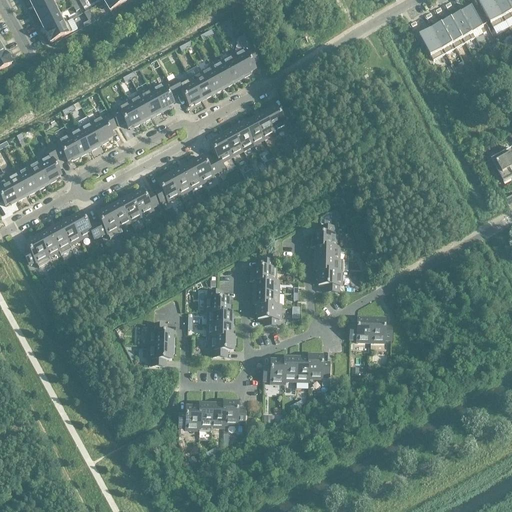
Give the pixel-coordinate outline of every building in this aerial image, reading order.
[(49,0),(38,0),(30,5),(35,14),(52,6),(49,0)] [(124,0),(106,0),(103,2),(109,12),(126,2),(124,0)] [(502,18),(492,0),(486,0),(479,4),(493,29),(505,22),(503,18),(502,18)] [(511,12),(511,13),(504,0),(492,0),(502,18),(503,18),(505,22),(511,18),(511,12)] [(52,6),(35,14),(39,24),(57,15),(52,6)] [(472,8),(460,14),(471,35),(472,34),(480,30),(483,35),(486,33),(472,8)] [(471,35),(460,14),(450,20),(461,40),(462,40),(465,45),(474,39),(472,34),(471,35)] [(57,15),(39,24),(44,33),(43,33),(44,34),(66,23),(66,22),(61,24),(57,15)] [(461,40),(450,20),(441,25),(452,45),(455,50),(465,45),(462,40),(461,40)] [(66,23),(44,34),(49,44),(71,33),(66,23)] [(452,45),(441,25),(431,30),(442,51),(443,50),(445,55),(455,50),(452,45)] [(442,51),(431,30),(419,37),(433,62),(445,55),(443,50),(442,51)] [(242,51),(231,57),(243,80),(244,80),(243,79),(249,76),(248,74),(254,71),(251,65),(257,62),(243,36),(242,37),(243,38),(237,41),(240,47),(242,51)] [(5,55),(0,57),(0,70),(10,65),(5,55)] [(243,80),(231,57),(220,63),(233,86),(231,83),(236,80),(238,82),(242,79),(243,80)] [(220,63),(210,69),(222,92),(222,91),(221,89),(226,86),(227,88),(232,85),(232,86),(233,86),(220,63)] [(210,69),(199,75),(212,97),(210,94),(215,92),(216,94),(221,91),(222,92),(210,69)] [(211,98),(212,97),(199,75),(189,80),(201,103),(200,100),(205,97),(206,99),(211,97),(211,98)] [(371,88),(366,77),(360,80),(366,91),(371,88)] [(201,103),(189,80),(177,87),(174,81),(168,85),(174,96),(180,93),(188,107),(193,104),(194,106),(200,102),(201,103)] [(169,99),(174,96),(168,85),(162,88),(161,85),(149,92),(161,115),(162,114),(161,113),(168,110),(167,108),(172,105),(169,99)] [(161,115),(149,92),(139,98),(151,120),(150,117),(155,115),(156,116),(161,114),(161,115)] [(151,120),(139,98),(128,103),(140,126),(141,126),(139,123),(144,120),(145,122),(150,120),(151,120)] [(140,126),(128,103),(116,110),(117,112),(111,115),(118,127),(124,124),(127,130),(132,127),(133,129),(140,125),(140,126)] [(261,112),(267,124),(273,135),(285,129),(284,126),(290,123),(283,111),(277,114),(274,109),(269,111),(268,110),(262,113),(261,112)] [(251,118),(250,118),(263,141),(273,135),(267,124),(261,112),(261,113),(256,116),(257,118),(252,121),(251,118)] [(101,118),(89,125),(101,148),(101,147),(107,143),(106,141),(111,138),(108,133),(114,129),(108,117),(102,121),(101,118)] [(240,124),(252,147),(263,141),(250,118),(250,119),(246,122),(247,124),(242,126),(240,124)] [(230,129),(229,130),(242,152),(252,147),(240,124),(239,124),(240,125),(235,128),(236,129),(231,132),(230,129)] [(101,148),(89,125),(78,131),(90,153),(91,153),(90,152),(95,150),(94,148),(99,145),(101,148)] [(219,135),(231,158),(242,152),(229,130),(229,131),(225,133),(226,135),(221,138),(219,135)] [(90,154),(90,153),(78,131),(67,136),(80,159),(80,158),(85,155),(84,154),(89,151),(90,154)] [(299,134),(293,137),(297,143),(302,140),(299,134)] [(220,164),(231,158),(219,135),(218,136),(219,136),(213,140),(214,142),(208,145),(216,158),(210,161),(217,173),(223,170),(220,164)] [(80,159),(67,136),(55,143),(57,145),(51,148),(58,160),(63,157),(66,163),(72,160),(73,162),(79,158),(80,159)] [(302,140),(296,144),(303,157),(310,153),(302,140)] [(48,157),(37,164),(49,186),(49,185),(55,182),(54,180),(59,177),(52,163),(58,160),(51,148),(45,152),(48,157)] [(511,150),(502,156),(511,174),(511,150)] [(511,179),(511,174),(502,156),(491,162),(493,165),(498,175),(498,174),(503,184),(510,180),(511,179)] [(189,163),(188,162),(188,163),(200,185),(212,179),(211,176),(217,173),(210,161),(204,165),(201,159),(196,162),(195,160),(189,163)] [(178,168),(177,168),(190,191),(200,185),(188,163),(187,163),(188,164),(183,166),(184,168),(179,171),(178,168)] [(49,186),(37,164),(26,169),(38,192),(39,192),(38,191),(43,188),(42,186),(47,184),(49,186)] [(167,174),(179,197),(190,191),(177,168),(177,169),(172,172),(174,174),(169,177),(167,174)] [(38,192),(26,169),(15,175),(28,198),(28,197),(33,194),(32,192),(37,189),(38,192)] [(167,203),(179,197),(167,174),(166,174),(167,175),(161,179),(162,180),(156,183),(159,189),(153,192),(160,204),(166,201),(167,203)] [(28,198),(15,175),(5,181),(17,204),(18,203),(17,203),(22,200),(21,198),(26,195),(28,198)] [(17,204),(5,181),(2,176),(0,176),(0,201),(1,202),(4,207),(9,204),(10,206),(17,203),(17,204)] [(128,195),(127,196),(140,218),(152,212),(150,209),(156,206),(150,194),(144,198),(141,192),(135,195),(134,193),(128,196),(128,195)] [(117,201),(129,224),(140,218),(127,196),(128,199),(123,201),(122,199),(117,202),(117,201)] [(106,207),(121,234),(119,230),(129,224),(117,201),(116,202),(118,204),(113,207),(112,205),(107,208),(106,207)] [(99,222),(93,225),(100,237),(105,234),(109,241),(110,240),(109,239),(120,233),(120,234),(121,234),(106,207),(106,208),(100,212),(101,214),(96,216),(99,222)] [(67,218),(67,219),(79,241),(90,235),(93,241),(100,237),(93,225),(88,228),(80,215),(75,218),(74,216),(67,219),(67,218)] [(56,224),(71,251),(69,247),(79,241),(67,219),(66,219),(68,221),(63,224),(62,222),(57,225),(56,224)] [(46,230),(60,257),(61,257),(60,255),(69,250),(70,252),(71,251),(56,224),(56,225),(57,227),(52,230),(51,228),(46,231),(46,230)] [(309,249),(338,250),(338,249),(335,249),(335,236),(332,236),(332,229),(319,229),(319,235),(312,235),(312,241),(310,241),(310,249),(309,249)] [(35,236),(50,263),(48,258),(58,253),(60,257),(46,230),(45,230),(47,233),(42,236),(41,234),(36,237),(35,236)] [(34,263),(36,267),(38,269),(39,269),(38,268),(48,262),(49,263),(50,263),(35,236),(35,237),(29,240),(30,242),(24,245),(28,251),(22,254),(28,266),(34,263)] [(337,261),(338,250),(309,249),(313,249),(313,255),(315,255),(315,261),(312,261),(342,262),(342,261),(337,261)] [(342,262),(312,261),(313,261),(313,267),(314,267),(314,273),(342,274),(342,273),(341,273),(341,262),(342,262)] [(248,283),(277,283),(274,283),(274,270),(272,270),(272,263),(258,263),(258,269),(252,269),(251,275),(249,275),(249,282),(248,282),(248,283)] [(342,274),(314,273),(315,273),(315,281),(317,281),(317,287),(324,287),(323,294),(337,294),(337,287),(340,287),(340,274),(342,274)] [(251,295),(277,295),(277,283),(248,283),(253,283),(252,289),(254,289),(254,295),(251,294),(251,295)] [(50,289),(43,293),(41,294),(45,300),(54,295),(50,289)] [(230,315),(230,314),(229,314),(229,307),(227,307),(227,301),(220,301),(221,294),(207,294),(207,300),(204,300),(204,314),(230,315)] [(254,307),(279,308),(279,307),(276,307),(277,295),(251,295),(252,295),(252,301),(254,301),(254,307)] [(254,307),(255,307),(254,314),(257,314),(256,321),(263,321),(263,328),(276,328),(276,321),(279,321),(279,308),(254,307)] [(204,314),(207,314),(207,326),(233,327),(233,326),(231,326),(231,321),(230,321),(230,315),(204,314)] [(369,318),(369,319),(362,319),(362,321),(356,321),(356,328),(349,327),(349,341),(356,341),(355,344),(369,344),(370,318),(369,318)] [(370,319),(370,318),(369,344),(383,344),(383,342),(390,342),(390,328),(383,328),(383,322),(377,322),(377,319),(370,319)] [(233,327),(207,326),(206,338),(235,339),(235,338),(231,338),(231,333),(229,333),(229,327),(233,327)] [(151,327),(151,334),(148,334),(148,347),(174,348),(173,348),(173,340),(171,340),(171,334),(164,334),(165,327),(151,327)] [(206,338),(209,339),(209,352),(212,352),(212,359),(225,359),(225,352),(232,352),(232,346),(234,346),(234,339),(235,339),(206,338)] [(148,347),(148,361),(150,361),(150,368),(164,368),(164,361),(170,362),(170,355),(173,355),(173,348),(174,348),(148,347)] [(295,357),(295,383),(307,383),(308,354),(307,354),(307,359),(301,359),(301,360),(296,360),(296,357),(295,357)] [(308,354),(307,383),(307,380),(321,381),(321,378),(327,378),(328,365),(321,365),(321,358),(315,358),(315,356),(308,355),(308,354)] [(283,360),(283,386),(283,383),(295,383),(295,357),(295,359),(289,358),(289,360),(283,360)] [(269,383),(269,385),(283,386),(283,360),(283,361),(276,361),(276,363),(270,363),(269,369),(263,369),(262,383),(269,383)] [(211,429),(222,430),(223,401),(222,401),(222,405),(217,405),(217,407),(211,407),(211,404),(211,403),(210,434),(211,429)] [(223,402),(223,401),(222,430),(223,430),(223,427),(236,427),(236,424),(243,424),(243,411),(236,411),(236,404),(230,404),(230,402),(223,402)] [(211,403),(210,403),(210,405),(205,405),(205,406),(199,406),(198,434),(199,434),(199,433),(209,433),(209,434),(210,434),(211,403)] [(199,406),(198,406),(198,407),(191,407),(191,409),(185,409),(185,416),(178,415),(178,429),(184,429),(184,432),(198,432),(198,434),(199,406)]
